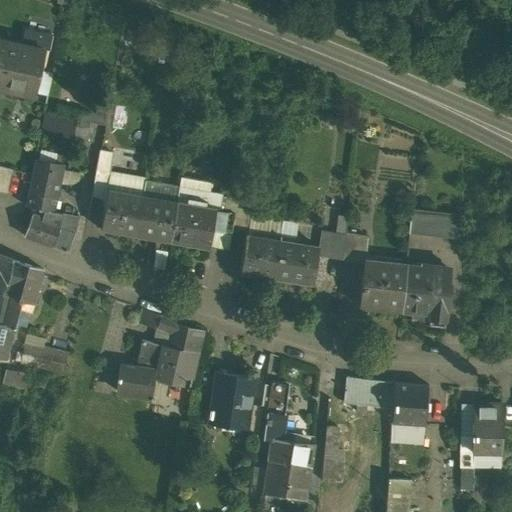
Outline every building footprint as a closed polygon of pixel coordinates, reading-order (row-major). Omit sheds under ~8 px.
[(45,48),(0,38),(0,87),(24,93),(26,83),(38,85),(45,48)] [(219,109),(205,107),(204,117),(218,119),(219,109)] [(73,121),(47,113),(42,129),(58,133),(60,125),(68,127),(69,125),(72,126),(73,121)] [(87,130),(74,128),(71,149),(83,151),(87,130)] [(112,152),(99,150),(96,170),(109,172),(112,152)] [(61,165),(36,160),(26,206),(33,207),(51,210),(54,200),(61,165)] [(12,168),(0,165),(0,190),(7,192),(12,168)] [(109,172),(96,170),(92,194),(105,197),(106,190),(109,173),(109,172)] [(145,179),(109,173),(106,190),(142,196),(145,179)] [(178,185),(145,179),(142,196),(176,201),(178,185)] [(222,192),(178,185),(176,201),(215,208),(213,219),(217,220),(221,196),(222,192)] [(238,191),(223,188),(222,192),(221,196),(237,199),(238,191)] [(142,196),(106,190),(105,197),(100,227),(136,233),(142,196)] [(176,201),(142,196),(136,233),(169,239),(176,201)] [(237,199),(221,196),(217,220),(216,224),(232,227),(237,199)] [(252,201),(237,199),(232,227),(247,229),(252,201)] [(68,202),(54,200),(51,210),(66,214),(68,206),(68,202)] [(215,208),(176,201),(169,239),(209,245),(213,219),(215,208)] [(66,214),(51,210),(33,207),(32,214),(60,224),(59,228),(73,232),(76,216),(72,215),(66,214)] [(462,213),(411,208),(408,233),(462,238),(462,213)] [(60,224),(32,214),(24,236),(53,246),(59,228),(60,224)] [(347,215),(337,214),(334,231),(345,233),(345,232),(347,215)] [(73,232),(59,228),(53,246),(67,250),(73,232)] [(334,231),(320,229),(318,245),(317,254),(342,258),(345,233),(334,231)] [(367,235),(345,232),(345,233),(342,258),(362,261),(363,257),(365,257),(367,235)] [(279,239),(245,233),(239,271),(273,276),(279,239)] [(318,245),(279,239),(273,276),(313,282),(317,254),(318,245)] [(11,259),(0,255),(0,311),(11,260),(11,259)] [(365,257),(363,257),(362,261),(357,304),(400,309),(405,263),(365,257)] [(11,260),(0,311),(0,323),(12,327),(18,307),(29,310),(31,302),(33,303),(42,269),(11,260)] [(419,264),(405,263),(400,309),(426,312),(426,316),(446,318),(450,282),(448,282),(450,266),(419,262),(419,264)] [(161,315),(142,309),(138,321),(157,328),(161,315)] [(179,321),(161,315),(157,328),(176,334),(179,321)] [(204,332),(180,326),(181,322),(179,321),(176,334),(173,346),(142,338),(135,368),(120,365),(116,391),(156,397),(159,381),(180,385),(181,377),(192,379),(204,332)] [(12,327),(0,323),(0,358),(3,359),(12,327)] [(66,354),(22,346),(21,350),(15,349),(14,352),(11,351),(10,360),(61,371),(66,354)] [(24,374),(4,368),(0,380),(0,382),(21,387),(24,374)] [(254,377),(217,371),(210,418),(247,424),(250,403),(254,377)] [(393,382),(345,376),(343,402),(356,404),(355,411),(365,412),(366,405),(380,407),(392,408),(393,382)] [(427,384),(393,382),(392,408),(391,419),(391,423),(406,424),(425,426),(427,384)] [(289,387),(264,384),(261,405),(260,412),(268,413),(264,438),(273,440),(273,438),(282,439),(289,387)] [(501,402),(472,402),(472,436),(472,450),(473,450),(486,450),(486,445),(500,446),(501,402)] [(261,405),(250,403),(247,424),(246,431),(257,432),(260,412),(261,405)] [(406,424),(391,423),(390,434),(406,435),(406,424)] [(335,425),(325,424),(323,449),(337,450),(338,435),(335,425)] [(472,436),(459,436),(459,467),(473,467),(473,450),(472,450),(472,436)] [(282,439),(273,438),(273,440),(269,460),(309,466),(313,443),(282,439)] [(337,450),(323,449),(320,480),(340,482),(344,450),(337,450)] [(269,460),(268,460),(264,494),(279,496),(304,499),(310,466),(309,466),(269,460)] [(405,511),(408,481),(387,478),(384,511),(405,511)] [(277,511),(279,496),(264,494),(261,509),(258,508),(257,511),(277,511)]
